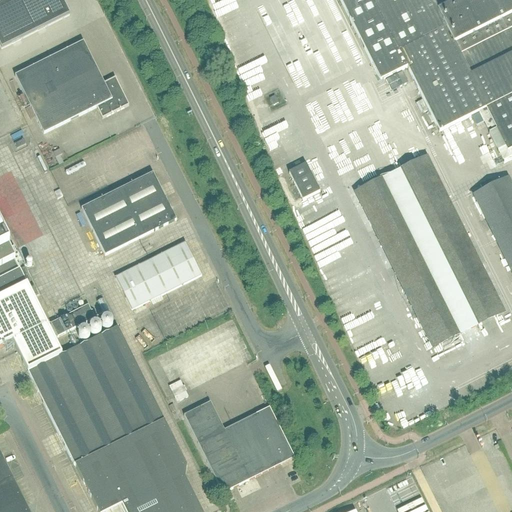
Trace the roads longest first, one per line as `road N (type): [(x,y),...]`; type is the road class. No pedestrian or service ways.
road 1 (secondary): [(307,330),(144,0)]
road 2 (residential): [(263,351),(147,121)]
road 3 (tertiary): [(511,400),(396,457),(352,456)]
road 4 (secondary): [(352,456),(351,422),(307,330)]
road 5 (unclassified): [(62,511),(11,409),(0,404)]
